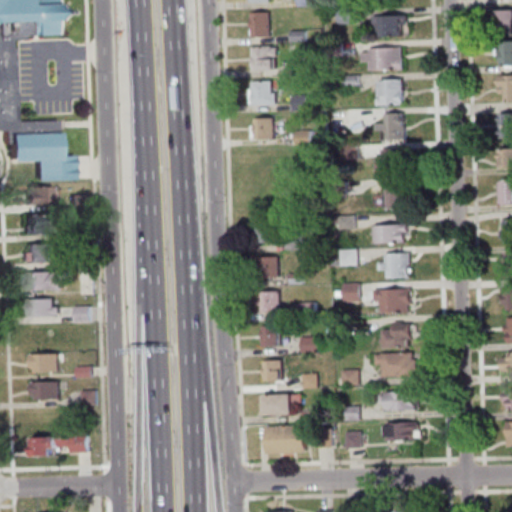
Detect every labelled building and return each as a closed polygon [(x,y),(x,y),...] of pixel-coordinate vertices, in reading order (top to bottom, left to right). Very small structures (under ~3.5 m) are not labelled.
[(0,0),(57,0),(58,34),(26,35),(26,41),(11,41),(12,48),(14,48),(17,122),(58,121),(59,157),(75,156),(76,180),(38,181),(37,160),(12,161),(11,144),(6,144),(6,132),(0,132),(0,0)] [(301,8),(301,0),(318,0),(319,8),(301,8)] [(342,26),(342,12),(357,12),(358,25),(342,26)] [(500,12),(511,12),(511,34),(501,34),(500,12)] [(256,40),(255,15),(274,14),(274,40),(256,40)] [(380,18),(415,17),(415,41),(380,41),(380,18)] [(294,44),(294,33),(310,32),(311,43),(294,44)] [(511,40),(501,40),(501,65),(511,64),(511,40)] [(332,59),(332,45),(347,45),(347,59),(332,59)] [(257,74),(256,50),(281,49),(282,72),(257,74)] [(407,72),(373,73),(373,51),(406,51),(407,72)] [(296,78),(296,64),(310,63),(310,77),(296,78)] [(511,100),(511,73),(501,74),(501,101),(511,100)] [(364,90),(348,90),(347,77),(363,76),(364,90)] [(382,108),(382,83),(407,82),(407,108),(382,108)] [(256,108),(254,85),(279,83),(280,106),(256,108)] [(297,113),(296,96),(310,95),(311,112),(297,113)] [(390,116),(408,115),(410,141),(391,142),(390,116)] [(511,136),(503,137),(502,115),(511,115),(511,136)] [(260,142),(259,121),(277,120),(278,141),(260,142)] [(298,144),(298,131),(313,131),(313,144),(298,144)] [(344,158),(344,143),(361,143),(361,158),(344,158)] [(503,167),(511,166),(511,147),(503,148),(503,167)] [(384,174),(383,149),(401,148),(401,174),(384,174)] [(511,179),(503,180),(503,204),(511,203),(511,179)] [(410,206),(392,206),(392,181),(411,181),(410,206)] [(338,195),(338,182),(348,182),(348,195),(338,195)] [(58,194),(58,203),(27,204),(26,191),(29,191),(29,186),(53,185),(53,195),(58,194)] [(72,195),(92,194),(92,211),(72,211),(72,195)] [(344,229),(343,216),(358,216),(359,229),(344,229)] [(26,233),(26,217),(50,217),(51,232),(26,233)] [(262,243),(262,221),(279,220),(280,243),(262,243)] [(378,243),(378,224),(410,223),(410,243),(378,243)] [(304,249),(289,250),(288,235),(303,235),(304,249)] [(56,260),(56,262),(29,262),(29,260),(24,261),(23,253),(29,253),(29,243),(55,243),(55,252),(62,252),(63,260),(56,260)] [(344,265),(344,249),(361,249),(361,265),(344,265)] [(76,251),(90,250),(91,262),(76,262),(76,251)] [(388,253),(413,253),(413,278),(388,278),(388,253)] [(264,277),(265,256),(281,256),(281,277),(264,277)] [(30,290),(30,271),(66,271),(66,289),(30,290)] [(291,285),(291,274),(305,274),(305,285),(291,285)] [(81,295),(81,279),(95,279),(95,294),(81,295)] [(347,302),(346,285),(364,284),(364,301),(347,302)] [(266,312),(265,291),(282,290),(282,312),(266,312)] [(383,313),(383,290),(415,290),(415,313),(383,313)] [(57,307),(63,307),(63,314),(57,314),(57,316),(35,316),(35,311),(31,311),(30,299),(57,298),(57,307)] [(304,318),(303,302),(318,301),(319,318),(304,318)] [(77,306),(93,306),(93,321),(77,321),(77,306)] [(387,348),(386,324),(417,323),(417,347),(387,348)] [(266,347),(266,326),(284,326),(284,347),(266,347)] [(305,352),(305,338),(321,337),(322,352),(305,352)] [(387,376),(387,353),(420,353),(420,376),(387,376)] [(37,372),(37,368),(34,368),(34,363),(33,363),(32,355),(61,354),(62,372),(37,372)] [(267,382),(267,360),(285,360),(285,382),(267,382)] [(79,366),(95,366),(95,377),(79,377),(79,366)] [(363,386),(346,387),(345,371),(362,370),(363,386)] [(307,389),(306,374),(320,374),(321,388),(307,389)] [(38,399),(38,395),(35,395),(35,381),(63,381),(63,398),(38,399)] [(84,390),(100,390),(100,404),(84,405),(84,390)] [(390,410),(389,392),(422,391),(422,409),(390,410)] [(267,394),(296,393),(296,413),(267,414),(267,394)] [(363,421),(350,421),(350,408),(363,407),(363,421)] [(391,440),(391,423),(424,423),(424,440),(391,440)] [(309,452),(270,454),(269,426),(307,424),(309,452)] [(319,448),(319,430),(335,429),(335,447),(319,448)] [(81,435),(90,435),(91,452),(74,453),(73,446),(55,446),(56,454),(34,455),(34,450),(37,450),(36,436),(59,435),(59,432),(81,431),(81,435)] [(349,448),(349,432),(364,432),(365,448),(349,448)]
